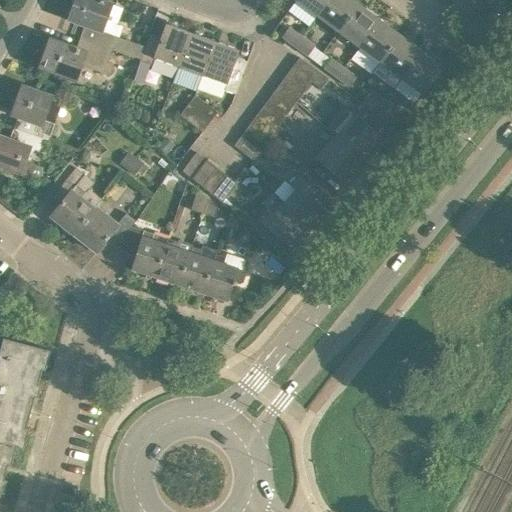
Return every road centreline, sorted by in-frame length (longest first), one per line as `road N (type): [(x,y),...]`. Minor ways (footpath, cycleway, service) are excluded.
road 1 (secondary): [(511,71),(215,422)]
road 2 (secondary): [(243,444),(511,114)]
road 3 (secondary): [(215,422),(172,421),(144,442),(133,475),(142,509)]
